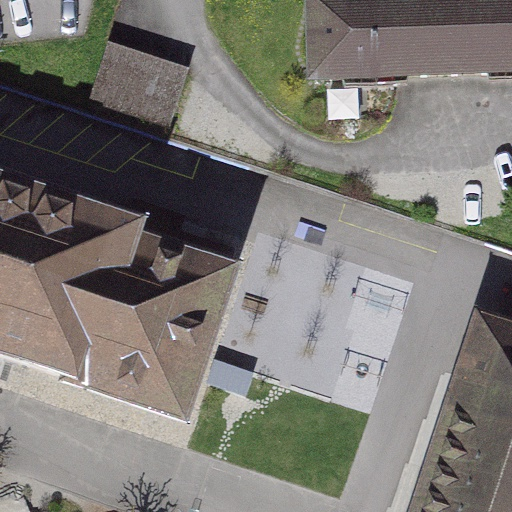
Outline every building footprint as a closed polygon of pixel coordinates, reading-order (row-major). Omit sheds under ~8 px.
[(511,0),(463,0),(312,5),(314,81),(511,74),(511,0)] [(167,125),(185,72),(109,47),(92,99),(167,125)] [(0,357),(178,416),(231,254),(165,232),(170,217),(132,205),(123,232),(0,191),(0,357)] [(511,257),(445,236),(428,288),(508,313),(511,300),(511,257)] [(511,511),(511,340),(483,331),(423,511),(511,511)]
